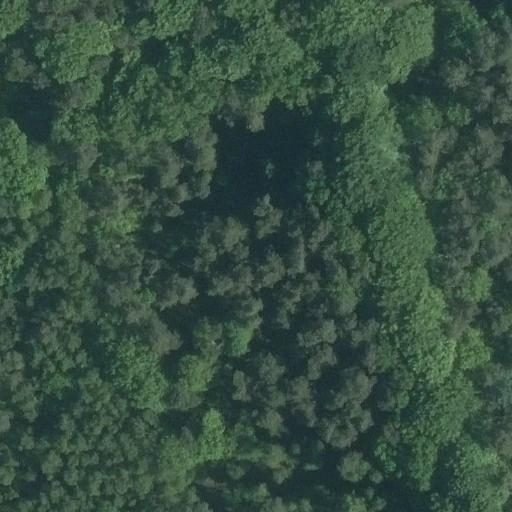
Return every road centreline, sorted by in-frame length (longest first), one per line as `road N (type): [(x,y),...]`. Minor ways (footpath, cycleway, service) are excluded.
road 1 (unknown): [(0,246),(70,217),(187,187),(356,96),(511,82)]
road 2 (track): [(506,511),(355,0)]
road 3 (track): [(403,0),(0,121)]
